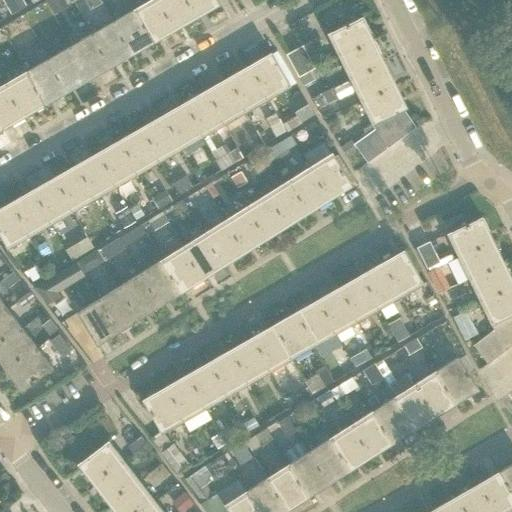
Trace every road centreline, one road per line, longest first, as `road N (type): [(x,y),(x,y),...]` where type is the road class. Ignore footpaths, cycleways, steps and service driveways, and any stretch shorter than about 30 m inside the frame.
road 1 (unclassified): [(481,176),(12,440)]
road 2 (unclassified): [(0,170),(299,0)]
road 3 (unclassified): [(481,176),(390,0)]
road 4 (residential): [(381,511),(511,434)]
